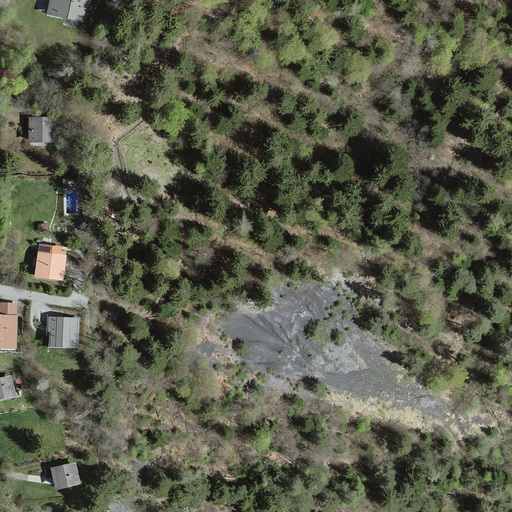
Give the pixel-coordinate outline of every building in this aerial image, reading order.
[(72,0),(39,0),(36,15),(67,22),(72,0)] [(54,121),(29,120),(28,144),(53,145),(54,121)] [(64,255),(41,252),(38,276),(61,279),(64,255)] [(15,305),(0,304),(0,349),(15,350),(17,318),(14,318),(15,305)] [(77,318),(50,317),(49,331),(52,331),(51,346),(76,348),(77,318)] [(9,378),(0,380),(0,399),(13,396),(9,378)] [(78,485),(73,464),(52,470),(57,490),(78,485)]
